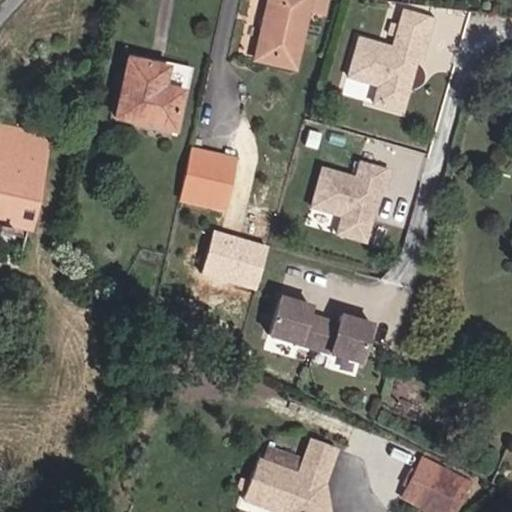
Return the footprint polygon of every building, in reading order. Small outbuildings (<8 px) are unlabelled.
[(308,6),(309,0),(267,0),(254,59),(294,68),(308,6)] [(323,10),(325,0),(309,0),(308,6),(323,10)] [(421,58),(425,42),(396,33),(391,48),(358,38),(346,77),(377,86),(372,104),(401,112),(407,89),(403,88),(406,79),(410,80),(416,57),(421,58)] [(173,130),(185,72),(127,59),(114,118),(173,130)] [(0,158),(22,163),(29,133),(2,127),(0,134),(0,158)] [(33,194),(46,136),(29,133),(22,163),(0,158),(0,234),(7,236),(8,231),(24,235),(30,209),(23,208),(27,193),(33,194)] [(222,210),(233,160),(189,150),(178,199),(222,210)] [(384,188),(388,171),(359,162),(354,178),(321,168),(309,206),(340,216),(335,234),(363,242),(370,219),(366,218),(369,208),(373,210),(379,186),(384,188)] [(313,349),(321,319),(306,314),(308,305),(278,297),(267,335),(313,349)] [(359,362),(370,324),(339,315),(336,323),(321,319),(313,349),(359,362)] [(328,511),(323,485),(336,449),(309,439),(296,475),(256,460),(248,482),(245,491),(244,493),(295,511),(328,511)] [(428,511),(454,511),(470,483),(422,458),(401,497),(428,511)] [(245,491),(248,482),(240,479),(237,488),(245,491)] [(295,511),(244,493),(242,500),(273,511),(295,511)]
